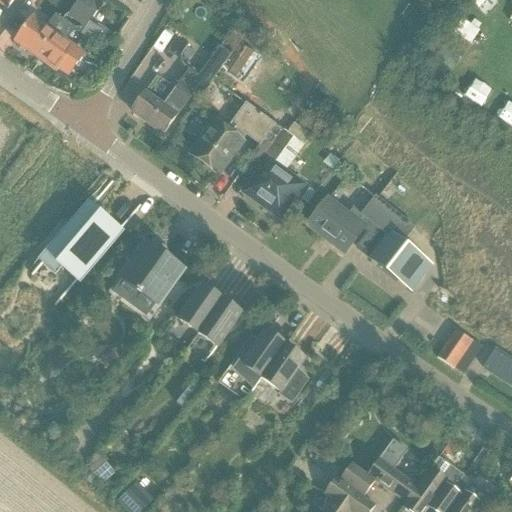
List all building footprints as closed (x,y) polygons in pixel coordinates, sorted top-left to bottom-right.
[(0,0),(0,5),(7,10),(14,0),(0,0)] [(103,0),(77,0),(67,17),(85,29),(103,0)] [(35,58),(59,25),(62,20),(56,16),(54,19),(53,19),(46,29),(31,18),(14,42),(35,58)] [(74,29),(62,20),(59,25),(35,58),(56,73),(59,70),(69,77),(83,56),(64,42),(74,29)] [(94,44),(98,37),(102,31),(98,29),(89,23),(85,29),(80,36),(94,44)] [(102,31),(98,37),(111,42),(115,36),(100,26),(98,29),(102,31)] [(220,47),(198,76),(209,84),(231,55),(220,47)] [(178,84),(162,107),(143,93),(131,111),(163,135),(176,117),(192,94),(199,99),(210,85),(209,84),(198,76),(189,70),(178,84)] [(235,126),(260,144),(276,124),(246,103),(231,123),(230,123),(225,130),(214,122),(208,131),(206,129),(199,140),(201,141),(191,155),(217,174),(228,158),(230,160),(236,151),(234,150),(240,141),(230,134),(235,126)] [(263,166),(243,193),(278,218),(302,186),(284,173),(303,146),(275,125),(259,146),(258,146),(250,157),(263,166)] [(49,255),(31,276),(32,277),(50,256),(77,279),(53,306),(55,307),(78,280),(117,234),(140,207),(139,206),(115,233),(89,211),(112,183),(111,182),(87,210),(49,255)] [(429,268),(420,260),(400,246),(414,228),(373,197),(360,215),(352,209),(346,216),(325,200),(305,226),(343,255),(363,230),(367,233),(357,245),(359,247),(358,248),(412,290),(429,268)] [(122,280),(112,294),(145,317),(155,304),(156,305),(179,273),(145,248),(122,280)] [(202,289),(178,321),(197,334),(220,302),(202,289)] [(239,316),(220,302),(197,334),(216,348),(239,316)] [(455,331),(437,358),(464,375),(482,348),(455,331)] [(266,335),(256,348),(253,345),(234,371),(253,389),(252,391),(284,348),(266,335)] [(302,361),(284,348),(252,391),(253,392),(261,381),(279,394),(277,396),(290,405),(306,382),(294,373),(302,361)] [(511,362),(496,352),(485,371),(511,388),(511,387),(511,362)] [(191,381),(174,403),(183,411),(200,389),(191,381)] [(405,503),(416,488),(393,471),(407,452),(393,441),(379,460),(378,460),(367,475),(375,481),(405,503)] [(99,459),(87,469),(100,485),(112,474),(99,459)] [(424,511),(427,508),(432,511),(435,511),(452,490),(461,477),(462,477),(437,459),(416,488),(405,503),(402,507),(408,511),(424,511)] [(363,497),(375,481),(367,475),(349,463),(338,478),(335,476),(322,494),(331,500),(347,511),(369,511),(374,505),(363,497)] [(473,511),(486,495),(461,477),(452,490),(435,511),(473,511)] [(135,484),(115,504),(123,511),(141,511),(152,501),(135,484)] [(347,511),(331,500),(322,511),(347,511)]
